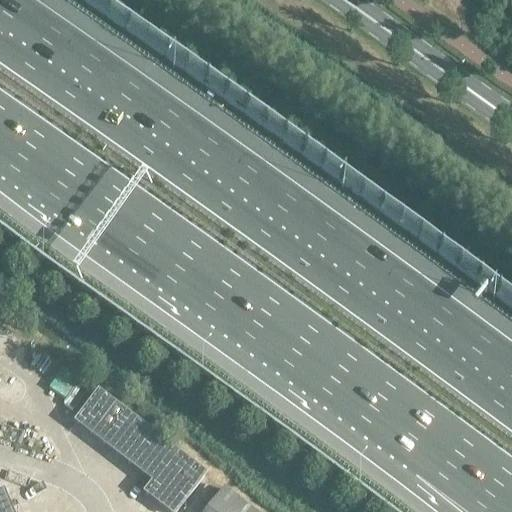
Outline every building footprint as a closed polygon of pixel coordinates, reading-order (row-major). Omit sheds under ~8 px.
[(61,370),(48,388),(62,398),(75,381),(61,370)] [(77,385),(63,405),(73,412),(87,391),(77,385)] [(153,484),(145,496),(166,511),(178,511),(205,478),(98,396),(76,425),(153,484)] [(13,511),(5,491),(0,493),(0,511),(13,511)] [(207,511),(249,511),(223,492),(207,511)]
